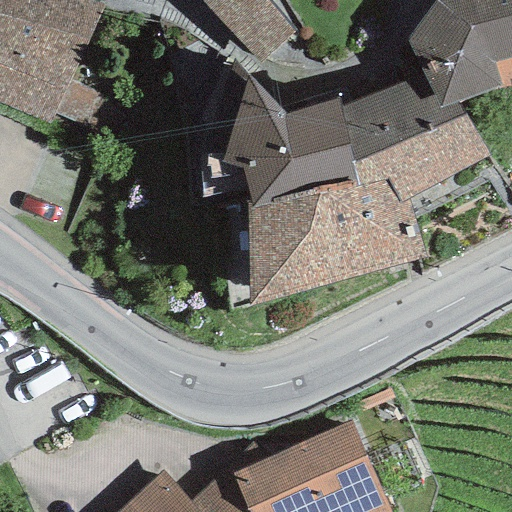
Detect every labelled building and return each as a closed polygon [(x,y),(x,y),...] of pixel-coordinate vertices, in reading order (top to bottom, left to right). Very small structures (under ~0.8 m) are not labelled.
[(105,4),(81,0),(0,0),(0,104),(46,124),(51,114),(68,78),(105,4)] [(294,31),(268,0),(199,0),(258,62),(294,31)] [(511,0),(436,0),(406,41),(423,74),(440,109),(457,103),(501,87),(499,80),(511,76),(511,0)] [(285,115),(233,58),(209,132),(229,136),(221,161),(241,167),(251,203),(252,210),(357,182),(341,106),(339,98),(285,115)] [(423,74),(341,106),(357,182),(359,185),(384,178),(398,204),(406,200),(487,155),(457,103),(440,109),(423,74)] [(68,78),(51,114),(82,129),(100,93),(68,78)] [(424,259),(406,200),(398,204),(384,178),(359,185),(357,182),(252,210),(251,203),(246,202),(248,307),(424,259)] [(389,511),(352,420),(231,473),(244,511),(245,511),(389,511)] [(199,511),(190,503),(161,471),(116,511),(199,511)] [(215,478),(190,503),(199,511),(245,511),(244,511),(231,473),(215,478)]
